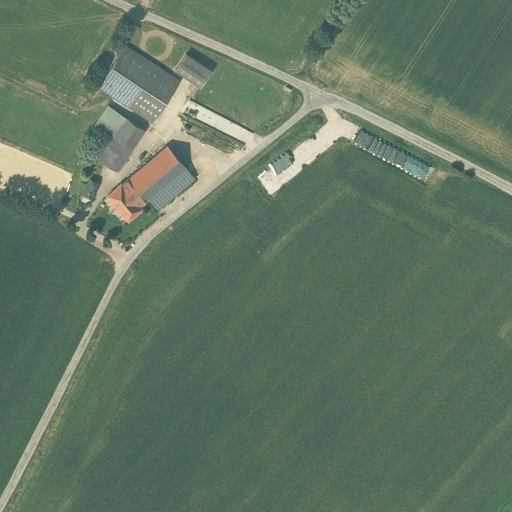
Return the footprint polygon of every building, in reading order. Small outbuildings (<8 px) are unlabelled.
[(171,75),(125,45),(98,86),(113,97),(152,122),(180,81),(171,75)] [(211,70),(185,53),(175,70),(197,85),(200,87),(211,70)] [(145,130),(108,105),(95,124),(112,136),(98,158),(118,170),(145,130)] [(167,145),(121,183),(140,205),(148,198),(157,209),(195,178),(167,145)] [(98,182),(89,178),(82,193),(91,197),(98,182)] [(140,205),(121,183),(121,182),(107,194),(128,219),(142,208),(140,205)] [(88,203),(91,197),(82,193),(80,199),(88,203)]
